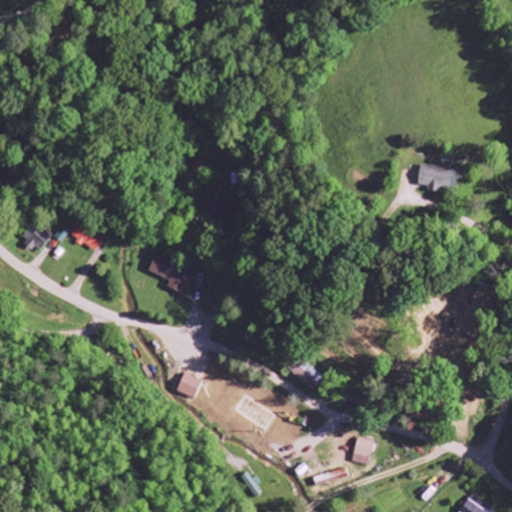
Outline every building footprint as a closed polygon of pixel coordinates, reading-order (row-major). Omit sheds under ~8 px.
[(418,186),(428,187),(427,192),(440,193),(441,187),(458,189),(460,169),(420,166),(418,186)] [(39,254),(52,236),(33,223),(20,240),(39,254)] [(54,237),(61,243),(71,231),(63,225),(54,237)] [(70,237),(95,253),(103,242),(78,225),(70,237)] [(167,287),(187,296),(194,282),(171,271),(175,263),(156,255),(149,272),(170,282),(167,287)] [(312,393),(325,379),(301,358),(289,371),(312,393)] [(203,382),(185,374),(178,392),(196,400),(203,382)] [(256,409),(236,397),(239,392),(223,382),(212,402),(248,424),(256,409)] [(373,442),(357,439),(354,464),(370,466),(373,442)] [(317,488),(350,478),(347,469),(315,478),(317,488)] [(495,511),(471,496),(460,511),(495,511)]
